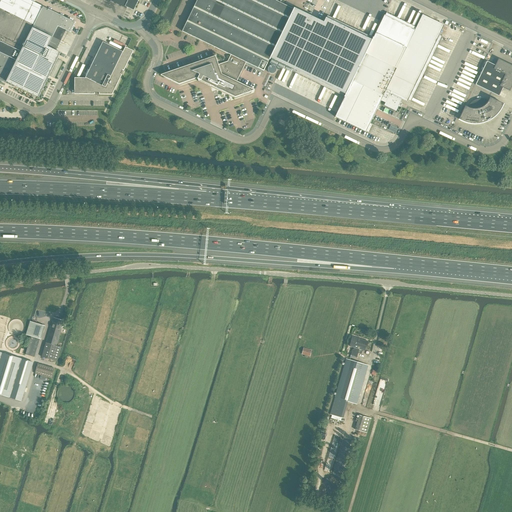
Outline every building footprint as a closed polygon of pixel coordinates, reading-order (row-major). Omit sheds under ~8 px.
[(17,60),(6,82),(39,97),(61,53),(56,51),(48,47),(53,37),(52,37),(58,26),(70,32),(75,22),(47,9),(47,8),(42,6),(29,0),(11,0),(11,1),(8,0),(0,0),(0,46),(1,47),(19,56),(17,60)] [(133,10),(138,0),(108,0),(126,9),(127,7),(133,10)] [(274,0),(197,0),(182,31),(200,40),(203,42),(221,50),(231,55),(228,61),(226,62),(225,62),(219,64),(216,56),(164,74),(165,77),(179,84),(196,78),(198,79),(199,81),(201,81),(204,82),(204,83),(205,84),(207,85),(208,84),(209,84),(210,87),(210,85),(235,97),(250,92),(252,88),(237,81),(246,62),(264,71),(269,60),(294,9),(274,0)] [(344,97),(345,97),(335,117),(366,132),(366,131),(368,132),(372,124),(370,123),(379,104),(381,101),(385,103),(384,105),(396,111),(402,99),(407,102),(408,100),(411,101),(442,36),(439,35),(444,25),(422,15),(415,30),(385,15),(374,38),(373,37),(373,38),(372,40),(326,18),(324,22),(320,20),(309,15),(295,8),(294,8),(294,9),(269,60),(270,60),(270,59),(271,58),(272,59),(270,63),(280,68),(282,64),(346,94),(345,96),(344,96),(344,97)] [(123,52),(114,48),(103,42),(86,78),(75,78),(75,94),(94,94),(94,92),(99,93),(99,94),(112,94),(122,75),(120,74),(122,70),(124,70),(133,51),(126,47),(123,52)] [(6,82),(17,60),(19,56),(1,47),(0,48),(0,79),(6,83),(6,82)] [(511,65),(498,59),(495,65),(487,61),(476,85),(499,96),(503,88),(510,91),(511,85),(511,65)] [(503,104),(490,97),(489,100),(488,100),(487,99),(486,99),(485,99),(483,98),(482,98),(481,98),(479,99),(478,99),(477,99),(475,100),(474,101),(473,101),(472,102),(471,103),(470,104),(469,105),(469,106),(468,106),(468,107),(465,106),(459,119),(462,121),(463,121),(464,122),(465,122),(467,123),(469,123),(470,123),(472,123),(474,124),(475,124),(477,123),(478,123),(480,123),(481,123),(483,122),(484,122),(486,121),(488,121),(490,120),(491,119),(493,118),(494,117),(495,116),(496,115),(497,113),(498,113),(499,112),(500,110),(501,109),(502,107),(503,104)] [(60,331),(63,321),(54,318),(51,328),(50,328),(42,357),(57,362),(61,347),(56,346),(61,331),(60,331)] [(41,339),(45,326),(30,321),(26,334),(31,336),(26,354),(35,357),(41,339)] [(367,347),(368,342),(352,337),(350,346),(354,347),(353,349),(352,349),(351,355),(357,357),(359,349),(364,350),(366,347),(367,347)] [(310,356),(311,350),(304,348),(302,354),(310,356)] [(33,363),(0,352),(0,394),(21,401),(33,363)] [(346,359),(335,397),(346,401),(356,404),(368,365),(346,359)] [(52,379),(55,369),(38,364),(35,373),(52,379)] [(367,433),(371,418),(359,415),(355,429),(367,433)]
